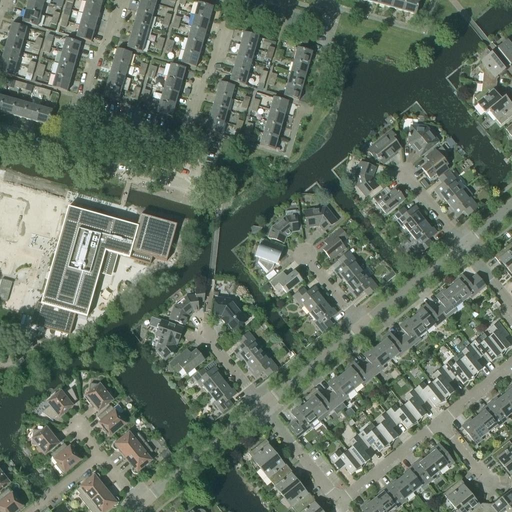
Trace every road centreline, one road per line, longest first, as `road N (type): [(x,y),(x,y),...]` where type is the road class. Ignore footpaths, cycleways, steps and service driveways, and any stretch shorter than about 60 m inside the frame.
road 1 (residential): [(140,503),(261,407)]
road 2 (residential): [(182,143),(229,0)]
road 3 (residential): [(336,505),(440,421)]
road 4 (residential): [(193,190),(67,154)]
road 5 (residential): [(261,407),(363,325)]
road 6 (residential): [(363,325),(462,245)]
road 7 (residential): [(261,407),(336,505)]
road 8 (residential): [(78,115),(120,0)]
